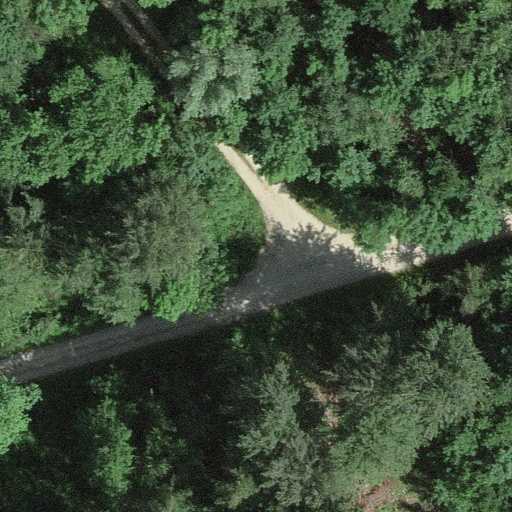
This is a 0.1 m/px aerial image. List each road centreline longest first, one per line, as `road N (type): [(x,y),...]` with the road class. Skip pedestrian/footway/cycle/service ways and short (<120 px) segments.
road 1 (track): [(0,378),(511,223)]
road 2 (track): [(344,274),(109,0)]
